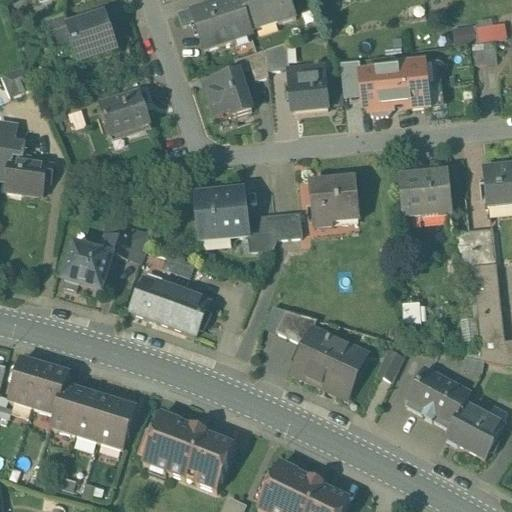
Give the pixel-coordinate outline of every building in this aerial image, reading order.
[(238,0),(191,16),(190,11),(177,15),(182,29),(194,25),(204,54),(251,38),(249,34),(238,0)] [(287,0),(237,0),(238,0),(249,34),(250,33),(249,30),(275,21),(277,27),(295,21),(287,0)] [(64,17),(42,24),(53,56),(73,49),(67,30),(68,30),(64,17)] [(68,30),(67,30),(73,49),(78,64),(116,52),(104,17),(68,30)] [(503,26),(476,30),(478,44),(505,40),(503,26)] [(286,46),(265,53),(267,75),(287,73),(286,72),(288,71),(286,46)] [(265,53),(245,59),(249,71),(254,84),(268,80),(267,75),(265,53)] [(237,74),(203,85),(203,87),(205,86),(216,119),(214,120),(215,121),(231,116),(232,121),(251,114),(238,74),(249,71),(245,59),(233,63),(237,74)] [(401,74),(405,108),(406,115),(430,112),(425,62),(400,65),(401,74)] [(26,67),(0,78),(10,101),(35,90),(26,67)] [(288,71),(286,72),(287,73),(291,117),(292,116),(327,112),(327,113),(328,113),(323,68),(288,71)] [(401,74),(360,78),(364,112),(369,112),(391,109),(405,108),(401,74)] [(139,95),(99,108),(110,141),(149,127),(139,95)] [(391,109),(369,112),(369,117),(373,120),(388,119),(391,115),(391,109)] [(16,131),(0,128),(0,182),(7,184),(10,164),(11,164),(12,160),(23,161),(24,149),(14,148),(16,131)] [(11,164),(10,164),(7,184),(5,195),(42,200),(45,185),(51,186),(54,170),(11,164)] [(508,171),(483,173),(486,208),(511,205),(511,168),(507,169),(508,171)] [(432,176),(398,180),(403,223),(422,221),(421,213),(449,210),(450,218),(451,218),(447,174),(445,174),(445,175),(434,176),(434,175),(432,176)] [(354,185),(309,189),(314,232),(332,230),(331,223),(358,220),(354,185)] [(244,196),(194,202),(199,247),(248,242),(249,242),(247,224),(244,196)] [(299,219),(274,221),(276,245),(301,243),(299,219)] [(274,221),(247,224),(249,242),(248,242),(249,253),(263,251),(263,257),(272,255),(276,245),(274,221)] [(492,232),(468,235),(472,271),(495,269),(492,232)] [(468,235),(452,236),(455,273),(472,271),(468,235)] [(135,241),(127,239),(125,247),(133,249),(135,241)] [(125,247),(104,240),(99,258),(113,262),(128,266),(133,249),(125,247)] [(99,258),(73,250),(62,287),(65,288),(63,294),(77,299),(79,292),(102,299),(113,262),(99,258)] [(195,271),(167,263),(164,276),(191,286),(195,271)] [(495,269),(472,271),(482,364),(511,369),(511,344),(504,345),(495,269)] [(210,310),(159,291),(160,288),(148,283),(147,287),(145,286),(131,322),(196,346),(210,310)] [(310,324),(284,316),(275,339),(299,349),(310,324)] [(331,344),(312,336),(305,352),(293,379),(343,401),(360,362),(329,349),(331,344)] [(403,364),(390,358),(380,381),(392,386),(403,364)] [(46,373),(22,365),(14,387),(15,387),(9,407),(32,415),(46,373)] [(470,397),(424,372),(407,404),(404,410),(427,422),(450,434),(464,407),(470,397)] [(70,381),(46,373),(32,415),(55,422),(56,422),(66,393),(70,381)] [(66,393),(56,422),(55,422),(51,434),(75,442),(89,401),(66,393)] [(113,409),(89,401),(75,442),(99,450),(113,409)] [(503,428),(464,407),(450,434),(446,443),(484,463),(503,428)] [(137,417),(113,409),(99,450),(123,458),(137,417)] [(179,430),(161,423),(143,472),(217,499),(234,453),(205,443),(206,440),(193,435),(193,436),(179,431),(179,430)] [(310,485),(296,479),(297,477),(280,469),(259,511),(346,511),(349,505),(321,492),(323,490),(310,484),(310,485)] [(246,511),(247,511),(230,503),(226,511),(246,511)]
